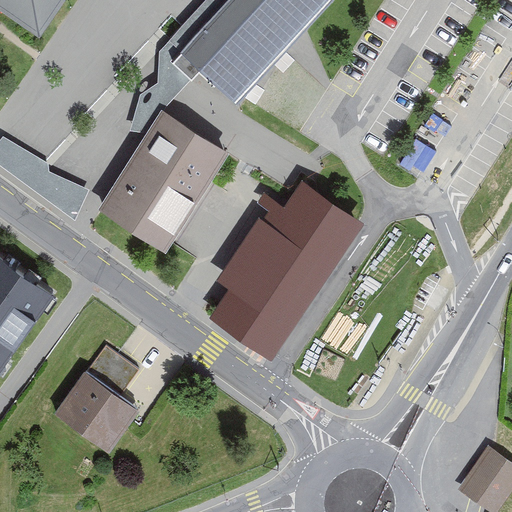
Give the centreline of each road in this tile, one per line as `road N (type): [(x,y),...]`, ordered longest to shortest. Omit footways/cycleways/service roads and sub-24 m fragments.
road 1 (residential): [(0,196),(269,391),(336,460)]
road 2 (tertiary): [(511,250),(384,461)]
